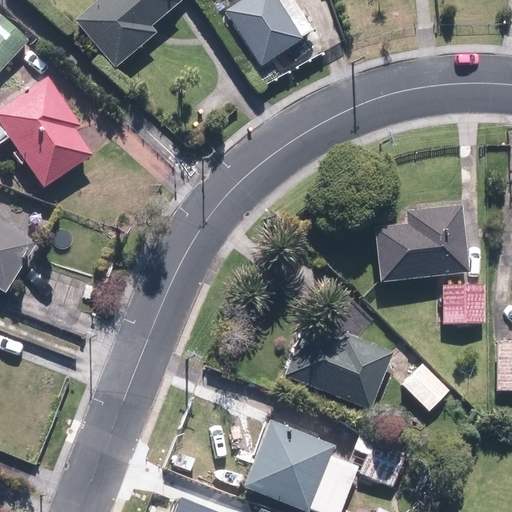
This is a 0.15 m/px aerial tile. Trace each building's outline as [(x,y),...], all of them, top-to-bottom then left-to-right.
[(98,0),(72,22),(112,70),(154,34),(149,28),(178,4),(174,0),(98,0)] [(271,0),(241,0),(220,14),(256,69),(299,41),(271,0)] [(0,71),(27,41),(0,17),(0,71)] [(46,79),(0,109),(0,143),(6,140),(40,191),(90,158),(72,131),(78,128),(46,79)] [(401,212),(402,226),(369,229),(375,283),(467,274),(460,205),(401,212)] [(34,245),(0,223),(0,292),(3,294),(34,245)] [(482,287),(440,288),(441,324),(483,323),(482,287)] [(302,321),(281,378),(370,411),(391,354),(302,321)] [(511,341),(494,342),(494,392),(511,391),(511,341)] [(420,365),(399,385),(426,412),(446,392),(420,365)] [(306,511),(332,445),(265,421),(241,488),(306,511)] [(368,445),(357,475),(391,488),(402,457),(368,445)]
